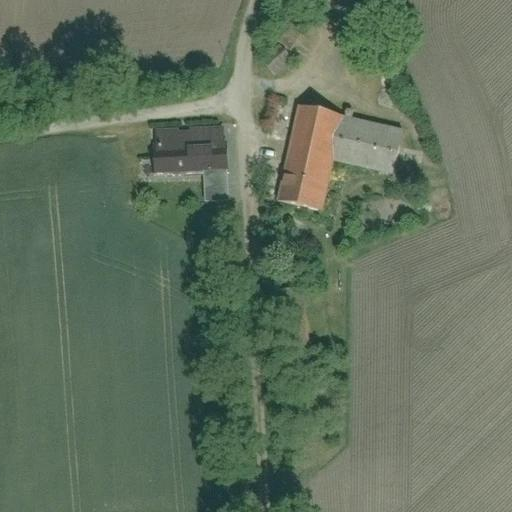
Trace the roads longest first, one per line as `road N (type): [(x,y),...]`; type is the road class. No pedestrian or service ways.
road 1 (residential): [(260,0),(244,101),(278,511)]
road 2 (track): [(244,101),(0,138)]
